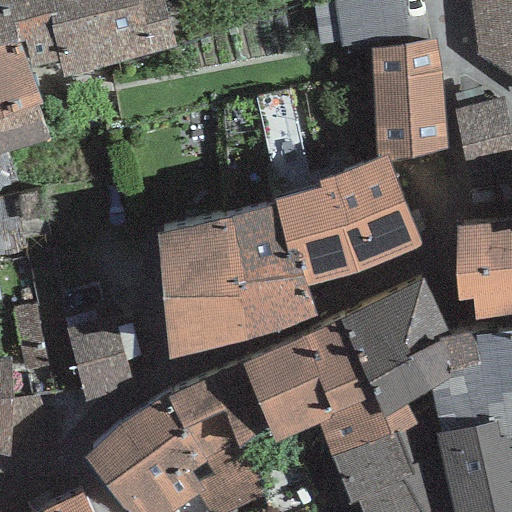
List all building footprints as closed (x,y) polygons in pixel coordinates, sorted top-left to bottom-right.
[(0,0),(0,50),(18,46),(20,45),(28,71),(60,63),(49,16),(55,15),(51,0),(0,0)] [(51,0),(55,15),(49,16),(60,63),(64,79),(174,47),(162,0),(51,0)] [(404,0),(345,0),(318,11),(334,49),(411,16),(404,0)] [(511,0),(469,0),(477,48),(511,69),(511,0)] [(436,41),(369,50),(376,161),(387,158),(390,164),(445,150),(436,41)] [(28,71),(20,45),(18,46),(0,50),(0,116),(39,105),(28,71)] [(511,145),(503,100),(452,110),(469,194),(511,186),(508,169),(511,168),(511,145)] [(0,156),(50,142),(39,105),(0,116),(0,156)] [(420,244),(390,164),(387,158),(376,161),(319,183),(320,189),(273,202),(274,206),(287,257),(295,253),(306,288),(420,244)] [(274,206),(230,220),(244,280),(236,283),(246,342),(316,318),(306,288),(295,253),(287,257),(274,206)] [(511,215),(453,221),(457,303),(472,301),(473,324),(511,319),(511,215)] [(244,280),(230,220),(156,236),(167,360),(246,342),(236,283),(244,280)] [(420,281),(339,322),(391,437),(414,423),(404,408),(431,392),(478,364),(469,332),(449,339),(420,281)] [(112,305),(64,319),(86,408),(134,394),(112,305)] [(339,322),(240,365),(273,444),(299,433),(318,424),(331,457),(391,437),(339,322)] [(511,330),(469,332),(478,364),(431,392),(441,434),(495,421),(498,445),(511,443),(511,330)] [(9,360),(0,361),(0,455),(9,457),(54,449),(39,395),(11,400),(9,360)] [(240,365),(167,397),(184,430),(214,476),(198,488),(201,492),(197,495),(208,511),(232,511),(311,476),(299,433),(273,444),(240,365)] [(208,511),(197,495),(201,492),(198,488),(214,476),(184,430),(180,432),(159,400),(84,458),(122,508),(127,511),(208,511)] [(511,511),(511,443),(498,445),(495,421),(441,434),(434,435),(451,505),(452,511),(511,511)] [(434,435),(414,423),(391,437),(331,457),(349,504),(356,501),(361,511),(431,511),(451,505),(434,435)] [(42,511),(89,511),(80,492),(42,511)]
